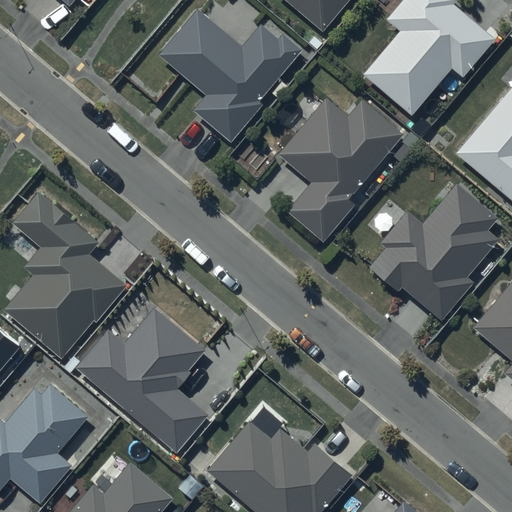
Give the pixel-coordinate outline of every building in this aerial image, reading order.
[(288,0),(321,28),(344,0),(288,0)] [(458,0),(403,0),(387,19),(399,30),(363,73),(412,114),(453,66),(464,76),(495,39),(454,5),(458,0)] [(241,47),(197,10),(159,54),(207,95),(194,110),(231,141),(262,104),(259,101),(303,49),(283,33),(279,39),(261,24),(241,47)] [(511,82),(454,148),(511,199),(511,82)] [(308,180),(285,207),(322,239),(355,201),(347,195),(403,130),(362,96),(348,112),(324,93),(275,151),(308,180)] [(423,225),(408,212),(382,242),(387,247),(370,268),(398,292),(402,287),(442,320),(474,282),(468,277),(500,239),(488,229),(498,218),(458,184),(423,225)] [(100,242),(38,190),(10,223),(39,247),(23,267),(33,275),(4,310),(62,358),(94,320),(96,322),(127,285),(91,254),(100,242)] [(511,357),(502,370),(511,378),(511,279),(510,278),(472,325),(511,357)] [(207,349),(153,306),(124,342),(107,328),(75,367),(176,450),(205,415),(174,389),(207,349)] [(0,377),(26,347),(0,324),(0,377)] [(0,418),(0,493),(11,481),(38,504),(73,462),(57,448),(87,414),(50,382),(41,392),(35,387),(5,422),(0,418)] [(270,436),(249,419),(206,470),(255,511),(320,511),(352,475),(314,443),(308,450),(279,426),(270,436)] [(161,511),(173,499),(129,463),(104,493),(94,484),(70,511),(161,511)] [(415,511),(404,502),(395,511),(415,511)]
